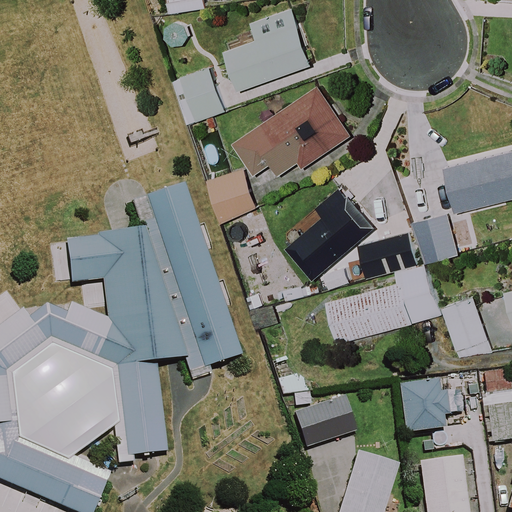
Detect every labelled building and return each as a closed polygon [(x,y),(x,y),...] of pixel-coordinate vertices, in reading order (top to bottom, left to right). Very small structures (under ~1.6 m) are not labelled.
[(206,8),(205,0),(169,0),(171,13),(206,8)] [(312,65),(292,7),(248,22),(255,41),(222,52),(236,91),(312,65)] [(223,112),(209,68),(182,76),(196,121),(223,112)] [(356,133),(323,83),(238,138),(260,173),(277,162),(284,173),(304,160),(307,165),(356,133)] [(511,197),(511,149),(442,168),(453,213),(511,197)] [(225,222),(261,206),(247,168),(210,180),(225,222)] [(83,511),(97,477),(8,443),(0,373),(43,339),(89,357),(115,368),(122,454),(162,452),(151,363),(181,359),(187,370),(236,353),(181,182),(142,199),(150,228),(137,231),(63,240),(69,282),(98,278),(104,321),(42,295),(0,325),(0,490),(52,511),(83,511)] [(373,231),(339,188),(320,204),(322,207),(280,241),(312,281),(373,231)] [(458,255),(448,213),(414,222),(424,263),(458,255)] [(413,257),(404,227),(373,237),(375,244),(359,249),(366,271),(413,257)] [(441,314),(427,263),(395,272),(398,282),(328,301),(339,342),(441,314)] [(308,284),(281,291),(284,301),(311,295),(308,284)] [(511,289),(502,292),(511,326),(511,289)] [(492,349),(473,296),(441,307),(460,360),(492,349)] [(277,323),(272,305),(251,311),(255,329),(277,323)] [(283,395),(289,394),(308,391),(298,375),(279,379),(283,395)] [(511,440),(511,392),(479,396),(484,443),(511,440)] [(358,432),(346,396),(295,413),(307,448),(358,432)] [(380,511),(394,465),(353,454),(336,511),(380,511)] [(461,511),(455,460),(419,464),(425,511),(461,511)] [(511,474),(502,509),(511,511),(511,474)]
